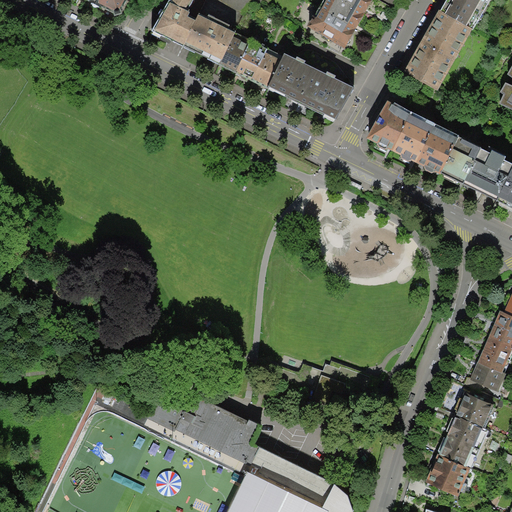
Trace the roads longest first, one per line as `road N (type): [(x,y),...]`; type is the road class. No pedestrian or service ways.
road 1 (secondary): [(120,50),(339,156)]
road 2 (residential): [(463,303),(411,427),(387,511)]
road 3 (residential): [(425,0),(339,156)]
road 4 (secondary): [(339,156),(461,217)]
